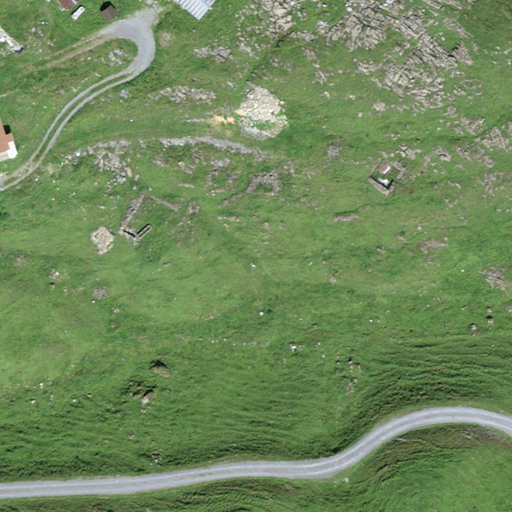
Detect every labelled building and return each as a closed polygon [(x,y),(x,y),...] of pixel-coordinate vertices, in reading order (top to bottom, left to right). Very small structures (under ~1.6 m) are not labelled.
[(58,0),(67,11),(80,0),(58,0)] [(216,0),(176,0),(199,20),(216,0)] [(112,7),(102,13),(107,22),(117,16),(112,7)] [(0,65),(18,54),(0,26),(0,65)] [(282,109),(252,93),(239,118),(244,121),(242,127),(252,132),(256,128),(267,135),(282,109)] [(0,118),(0,161),(10,159),(7,150),(10,149),(9,146),(15,144),(12,133),(6,136),(0,118)]
